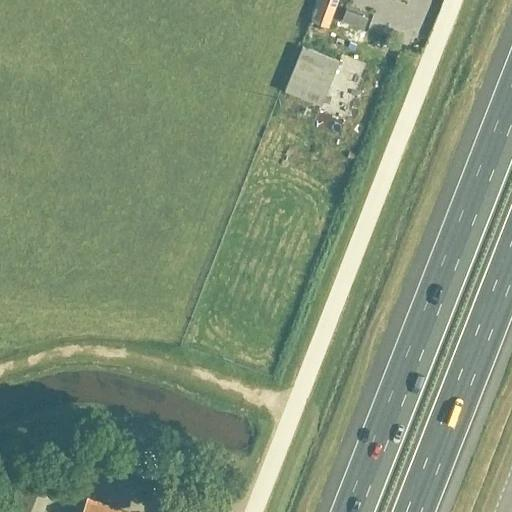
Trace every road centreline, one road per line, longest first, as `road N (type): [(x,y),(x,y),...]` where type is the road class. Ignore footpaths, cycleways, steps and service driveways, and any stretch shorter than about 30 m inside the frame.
road 1 (unclassified): [(253,511),(453,0)]
road 2 (motorway): [(511,103),(352,511)]
road 3 (track): [(0,374),(61,357),(118,358),(294,409)]
road 4 (motorway): [(417,511),(511,269)]
